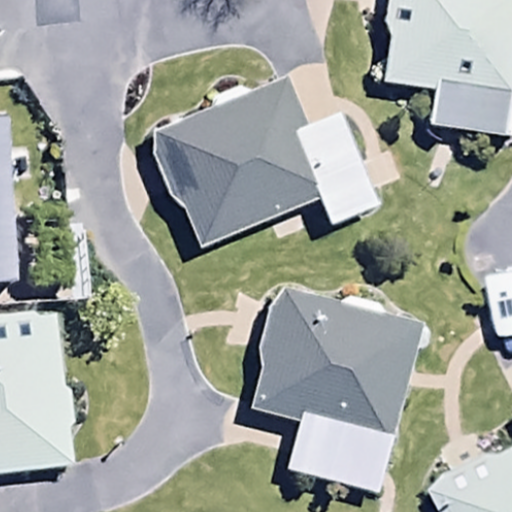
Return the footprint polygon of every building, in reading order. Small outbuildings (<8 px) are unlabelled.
[(511,0),(381,0),(375,39),(386,41),(378,85),(431,94),(424,130),(511,145),(511,140),(511,0)] [(297,135),(278,86),(143,139),(189,256),(315,207),(325,233),(371,216),(334,120),(297,135)] [(0,297),(9,297),(0,125),(0,297)] [(276,480),(371,507),(421,334),(268,290),(249,353),(257,355),(238,420),(289,435),(276,480)] [(0,480),(69,473),(57,318),(0,322),(0,480)] [(511,511),(511,416),(511,417),(511,418),(511,452),(427,498),(434,511),(511,511)]
